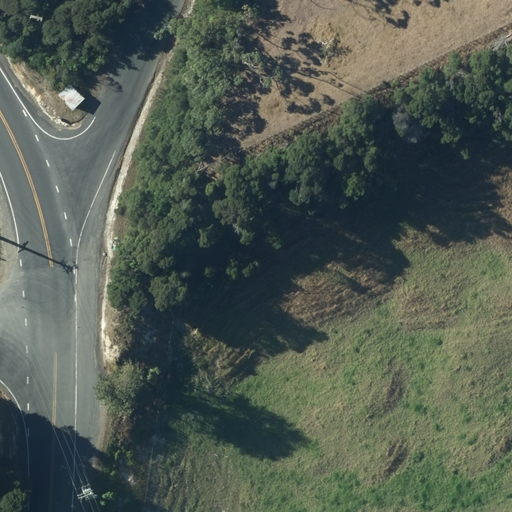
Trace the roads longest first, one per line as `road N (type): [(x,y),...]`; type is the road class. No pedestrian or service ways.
road 1 (unclassified): [(37,202),(110,127),(168,0)]
road 2 (tertiary): [(50,511),(57,340)]
road 3 (tertiary): [(57,340),(37,202)]
